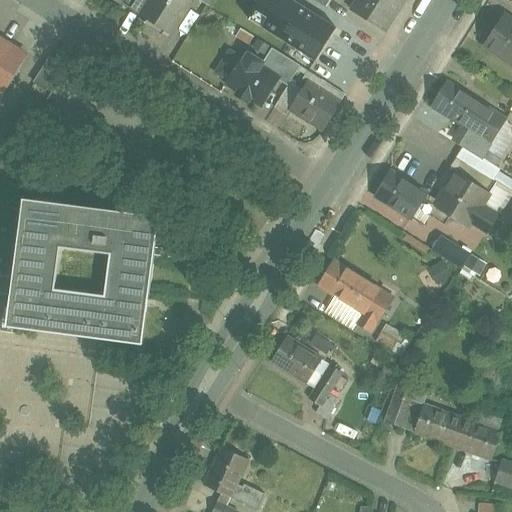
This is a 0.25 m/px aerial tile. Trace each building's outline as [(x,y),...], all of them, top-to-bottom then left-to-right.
[(151,0),(142,16),(172,35),(194,0),(193,0),(151,0)] [(327,6),(316,0),(304,0),(301,6),(320,17),(327,6)] [(401,0),(358,0),(352,10),(383,30),(401,0)] [(511,19),(506,15),(486,46),(500,55),(500,56),(508,61),(508,60),(511,62),(511,19)] [(349,32),(325,17),(312,38),(336,53),(327,67),(354,84),(377,48),(349,31),(349,32)] [(28,56),(0,38),(0,95),(2,97),(28,56)] [(302,66),(274,48),(265,62),(266,63),(263,67),(280,78),(279,80),(289,86),(302,66)] [(246,57),(229,84),(241,91),(239,95),(249,101),(251,98),(263,105),(279,80),(280,78),(263,67),(266,63),(265,62),(250,53),(247,58),(246,57)] [(51,57),(35,82),(48,91),(64,65),(51,57)] [(347,94),(323,79),(318,88),(341,103),(347,94)] [(318,88),(308,82),(291,109),(325,130),(342,103),(318,88)] [(509,119),(450,82),(434,106),(465,125),(481,134),(476,141),(489,150),(509,119)] [(481,134),(465,125),(457,139),(467,145),(472,148),(476,141),(481,134)] [(472,148),(467,145),(459,156),(496,179),(502,169),(503,169),(503,168),(485,156),(472,148)] [(496,179),(459,156),(452,168),(458,172),(459,171),(492,192),(499,181),(496,179)] [(439,200),(393,171),(378,195),(412,217),(420,206),(432,213),(437,205),(440,200),(439,200)] [(492,192),(459,171),(458,172),(439,200),(440,200),(437,205),(454,216),(457,211),(488,230),(498,215),(484,205),(492,192)] [(0,292),(15,295),(11,326),(146,343),(161,217),(27,200),(17,278),(0,276),(0,292)] [(425,216),(412,236),(422,243),(435,223),(425,216)] [(453,246),(438,236),(443,228),(435,223),(422,243),(445,257),(453,246)] [(381,288),(337,259),(322,284),(357,306),(365,311),(359,322),(373,331),(390,304),(377,296),(381,288)] [(443,264),(430,270),(437,283),(449,278),(443,264)] [(404,334),(387,325),(377,343),(394,352),(404,334)] [(288,337),(273,361),(316,389),(331,364),(288,337)] [(316,389),(310,398),(322,406),(330,394),(343,372),(331,364),(316,389)] [(418,388),(401,382),(386,422),(403,428),(413,402),(418,388)] [(340,400),(330,394),(322,406),(317,413),(328,420),(340,400)] [(425,406),(413,402),(403,428),(415,433),(425,406)] [(463,419),(425,406),(415,433),(454,446),(463,419)] [(502,433),(463,419),(454,446),(493,460),(502,433)] [(222,449),(206,486),(221,492),(217,503),(226,507),(230,498),(257,509),(264,493),(238,482),(248,460),(222,449)] [(511,463),(504,461),(497,480),(511,485),(511,463)] [(226,507),(217,503),(212,511),(238,511),(226,507)]
